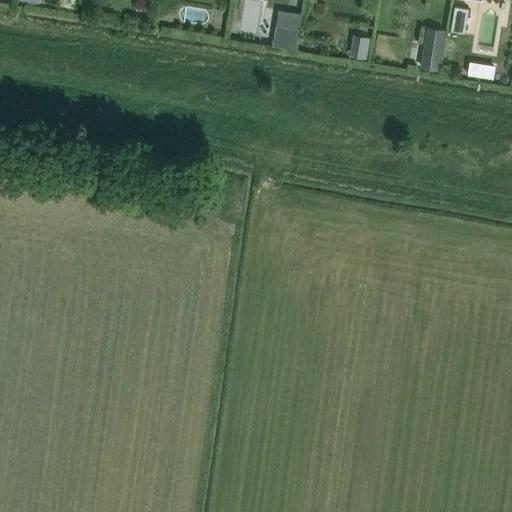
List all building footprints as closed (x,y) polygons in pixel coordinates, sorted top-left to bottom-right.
[(269,13),(270,0),(253,0),(252,12),(269,13)] [(289,0),(288,25),(311,27),(312,0),(289,0)] [(507,33),(511,0),(494,0),(490,30),(507,33)] [(163,4),(161,16),(172,18),(174,5),(163,4)] [(452,10),(450,25),(466,28),(468,12),(452,10)] [(277,24),(274,44),(296,48),(300,28),(277,24)] [(428,28),(422,68),(435,70),(442,31),(428,28)]
